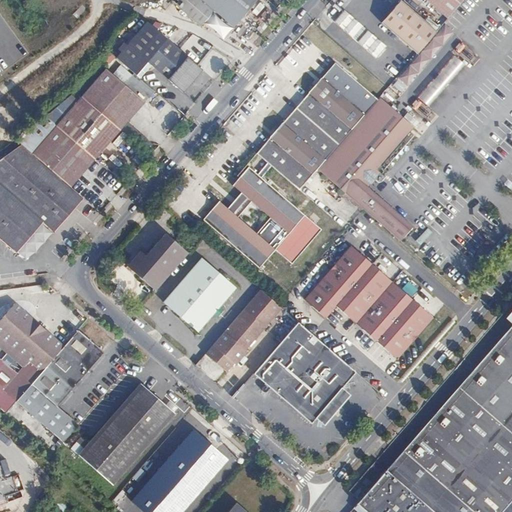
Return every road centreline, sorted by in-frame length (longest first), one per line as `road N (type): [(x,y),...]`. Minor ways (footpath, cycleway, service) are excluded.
road 1 (residential): [(314,0),(78,273),(320,492)]
road 2 (residential): [(320,492),(511,273)]
road 3 (unknown): [(230,411),(251,399),(311,439),(357,402),(385,418)]
road 4 (unknown): [(298,17),(364,68),(381,65),(393,50),(367,21),(364,0)]
road 5 (unknown): [(177,366),(240,288),(204,251)]
